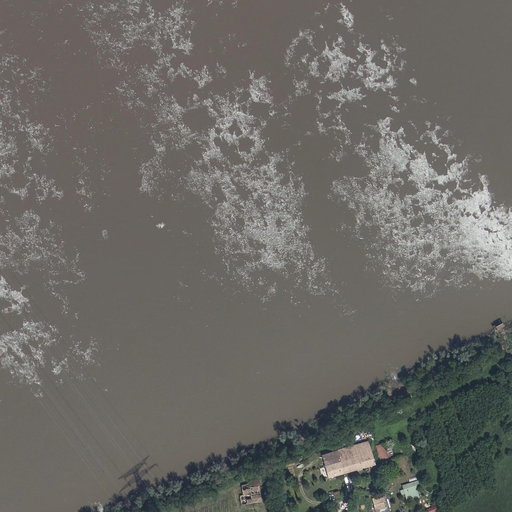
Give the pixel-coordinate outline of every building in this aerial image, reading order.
[(341,465),(372,455),(364,433),(336,442),(339,453),(337,454),(341,465)] [(383,435),(374,438),(380,457),(388,455),(383,435)] [(337,454),(339,453),(336,442),(321,447),(324,458),(337,454)] [(328,468),(341,465),(338,458),(337,454),(324,458),(328,468)] [(244,495),(262,492),(259,470),(250,471),(251,474),(243,476),(244,483),(242,484),(244,495)] [(416,477),(400,481),(401,485),(398,486),(399,490),(402,490),(403,492),(404,492),(405,496),(416,493),(414,483),(417,482),(416,477)] [(381,495),(380,494),(382,493),(385,493),(384,489),(370,492),(372,499),(371,499),(371,500),(372,500),(372,503),(376,502),(377,503),(382,502),(381,495)]
